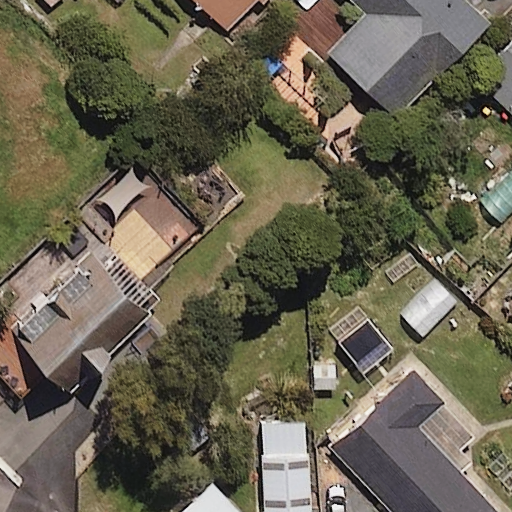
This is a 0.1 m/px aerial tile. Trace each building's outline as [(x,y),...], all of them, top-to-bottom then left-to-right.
[(196,0),(223,26),(248,0),(196,0)] [(353,0),(360,6),(322,49),(389,107),(477,5),(471,0),(353,0)] [(505,107),(484,130),(501,146),(511,134),(511,21),(476,60),(487,71),(478,81),(505,107)] [(129,301),(143,286),(107,251),(99,259),(88,248),(0,340),(0,346),(52,397),(136,308),(129,301)] [(491,511),(494,510),(457,471),(473,457),(459,442),(469,432),(405,363),(324,438),(393,511),(491,511)] [(299,414),(254,417),(259,508),(304,506),(299,414)] [(229,511),(198,479),(163,511),(229,511)]
